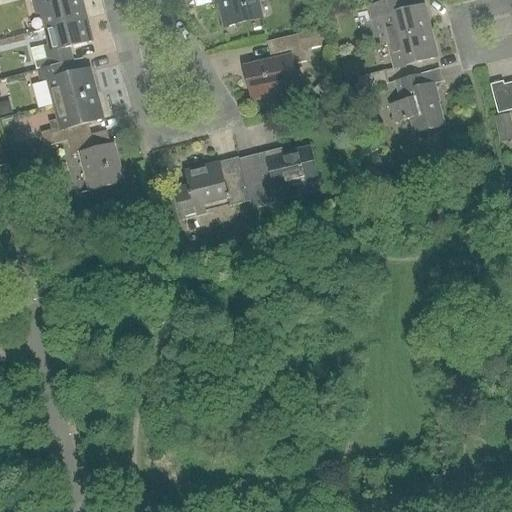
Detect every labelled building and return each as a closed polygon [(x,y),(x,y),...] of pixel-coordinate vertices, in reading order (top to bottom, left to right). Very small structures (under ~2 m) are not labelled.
[(45,31),(88,20),(82,0),(67,0),(58,2),(57,0),(32,0),(37,16),(41,15),(45,31)] [(225,29),(264,20),(258,0),(214,0),(216,6),(223,4),(227,18),(223,19),(225,29)] [(388,44),(433,32),(426,7),(404,13),(401,0),(372,8),(376,21),(382,19),(388,44)] [(36,63),(38,71),(66,64),(74,62),(70,49),(94,43),(88,20),(45,31),(49,47),(45,48),(48,60),(36,63)] [(395,70),(439,59),(433,32),(388,44),(395,70)] [(280,60),(246,68),(254,101),(284,93),(285,98),(302,94),(295,66),(311,62),(305,35),(276,42),(280,60)] [(54,107),(98,96),(91,69),(69,75),(66,64),(38,71),(42,84),(48,83),(54,107)] [(361,91),(390,84),(387,71),(358,78),(361,91)] [(416,134),(445,127),(435,85),(424,87),(421,76),(398,82),(403,103),(390,106),(395,125),(412,121),(416,134)] [(45,148),(69,142),(86,138),(83,126),(104,120),(98,96),(54,107),(59,128),(41,132),(45,148)] [(9,102),(0,104),(0,116),(0,118),(13,115),(9,102)] [(511,140),(511,119),(511,114),(496,117),(501,143),(511,140)] [(90,193),(124,184),(114,145),(106,147),(103,133),(86,138),(69,142),(72,156),(80,154),(90,193)] [(240,161),(252,202),(253,208),(322,190),(311,148),(273,158),(272,153),(240,161)] [(230,207),(252,202),(240,161),(186,175),(190,189),(176,193),(183,220),(206,214),(204,206),(228,200),(230,207)] [(190,419),(193,398),(187,397),(190,380),(181,379),(176,417),(190,419)]
